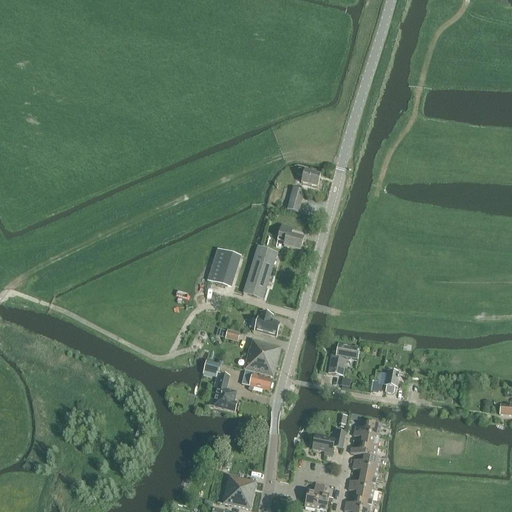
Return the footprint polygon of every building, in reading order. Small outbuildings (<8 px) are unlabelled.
[(301,184),(318,188),(321,176),(299,170),(297,176),(303,177),(301,184)] [(287,211),(299,214),(305,192),(293,189),(287,211)] [(282,226),(277,241),(285,243),(284,247),(300,252),(304,239),(291,236),(293,229),(282,226)] [(263,300),(277,254),(258,248),(244,294),(263,300)] [(207,283),(225,288),(231,290),(241,258),(235,256),(235,257),(217,252),(207,283)] [(276,338),(280,324),(258,318),(254,332),(276,338)] [(226,339),(238,342),(240,334),(228,331),(226,339)] [(250,349),(244,371),(273,378),(281,349),(253,341),(251,350),(250,349)] [(328,374),(343,377),(346,361),(358,363),(360,351),(339,347),(337,354),(332,353),(328,374)] [(205,370),(219,374),(221,366),(207,363),(205,370)] [(205,370),(204,376),(216,379),(217,375),(219,375),(219,374),(205,370)] [(354,383),(356,374),(347,372),(345,381),(354,383)] [(396,389),(399,374),(387,372),(385,387),(386,387),(385,393),(394,395),(395,389),(396,389)] [(245,373),(242,386),(249,388),(252,376),(253,374),(252,374),(245,373)] [(217,375),(216,379),(209,407),(234,414),(237,404),(235,404),(237,394),(226,391),(230,378),(219,375),(217,375)] [(253,392),(254,388),(270,392),(273,381),(269,380),(269,378),(258,376),(257,377),(252,376),(249,388),(248,391),(253,392)] [(511,406),(500,406),(500,416),(511,416),(511,406)] [(356,428),(355,433),(379,438),(381,427),(365,424),(364,430),(356,428)] [(135,437),(141,438),(144,428),(138,426),(135,437)] [(85,431),(80,430),(78,437),(84,439),(86,435),(83,434),(85,431)] [(346,434),(337,432),(335,441),(333,448),(343,450),(346,434)] [(377,448),(379,438),(355,433),(354,438),(362,439),(361,445),(377,448)] [(332,457),(333,448),(335,441),(315,437),(312,451),(325,453),(324,456),(332,457)] [(375,459),(377,448),(361,445),(360,451),(351,449),(350,454),(364,457),(375,459)] [(363,463),(355,461),(354,466),(378,471),(380,460),(375,459),(364,457),(363,463)] [(376,481),(378,471),(354,466),(353,471),(361,472),(360,478),(376,481)] [(217,503),(217,504),(249,511),(250,511),(256,484),(255,483),(255,484),(229,478),(223,505),(217,503)] [(351,482),(350,487),(374,492),(376,481),(360,478),(359,484),(351,482)] [(304,509),(315,511),(320,487),(315,486),(314,494),(308,493),(304,509)] [(325,487),(320,487),(315,511),(320,511),(326,511),(329,497),(323,496),(325,487)] [(357,493),(356,499),(372,502),(374,492),(350,487),(349,492),(357,493)] [(346,503),(346,508),(365,511),(370,511),(372,502),(356,499),(355,505),(346,503)]
